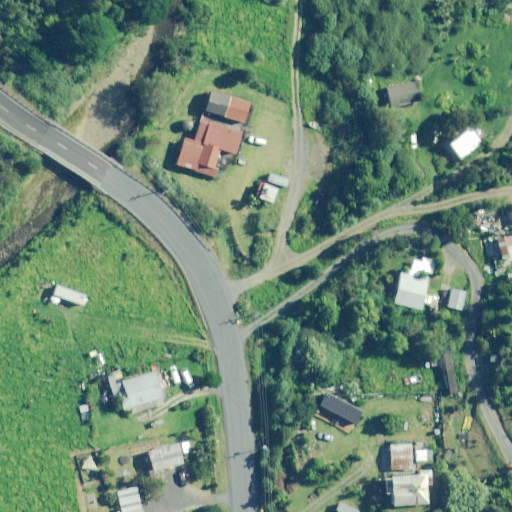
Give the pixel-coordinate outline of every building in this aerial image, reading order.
[(420,102),(417,83),(387,88),(390,108),(420,102)] [(248,104),(229,99),(224,117),(244,122),(248,104)] [(218,169),(226,172),(231,154),(235,155),(241,134),(201,122),(195,143),(185,140),(177,166),(215,177),(218,169)] [(480,143),(467,128),(448,144),(460,160),(480,143)] [(289,181),(269,173),(267,180),(286,188),(289,181)] [(279,191),(262,184),(256,198),(273,205),(279,191)] [(420,310),(429,274),(431,275),(434,262),(432,261),(412,257),(408,274),(399,272),(392,303),(420,310)] [(465,292),(451,288),(446,307),(460,311),(465,292)] [(457,392),(451,363),(442,364),(448,394),(457,392)] [(162,397),(154,372),(114,384),(122,409),(162,397)] [(99,402),(90,404),(94,419),(103,417),(99,402)] [(185,462),(180,443),(149,452),(154,471),(185,462)] [(410,444),(390,445),(391,469),(411,469),(410,444)] [(431,460),(431,450),(415,451),(416,461),(431,460)] [(430,469),(418,470),(419,475),(382,478),(385,507),(427,503),(426,485),(431,485),(430,469)] [(141,511),(136,487),(116,492),(119,509),(115,510),(115,511),(141,511)]
